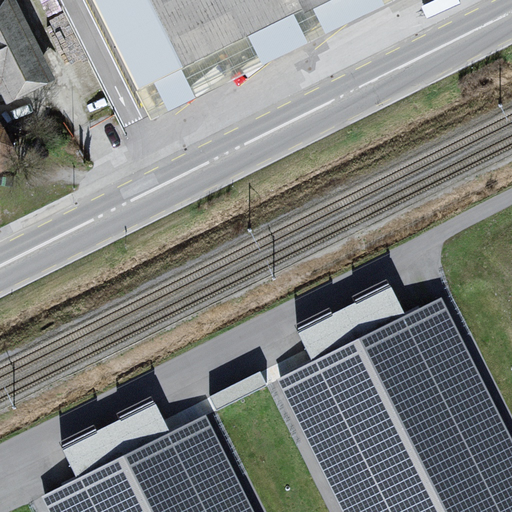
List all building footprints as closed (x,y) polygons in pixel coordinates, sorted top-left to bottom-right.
[(146,0),(200,104),(410,0),(146,0)] [(0,94),(9,113),(55,87),(16,3),(0,9),(0,94)] [(0,126),(0,171),(18,162),(0,126)] [(511,511),(511,437),(446,297),(279,382),(345,511),(511,511)] [(255,511),(209,420),(36,499),(42,511),(255,511)]
